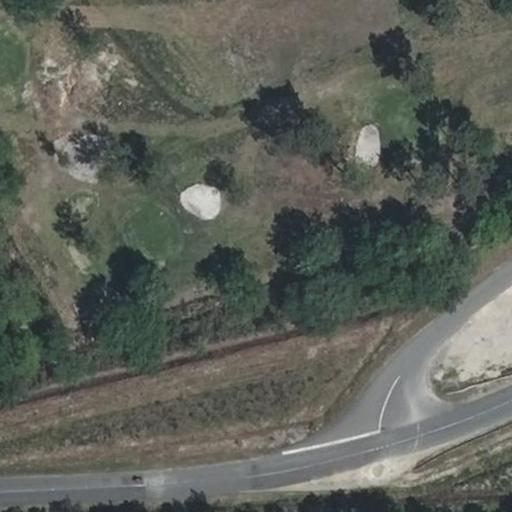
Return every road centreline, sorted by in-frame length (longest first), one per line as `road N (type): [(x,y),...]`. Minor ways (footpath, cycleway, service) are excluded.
road 1 (tertiary): [(0,487),(230,475),(380,447)]
road 2 (unclassified): [(380,447),(397,373),(511,270)]
road 3 (tertiary): [(380,447),(511,398)]
